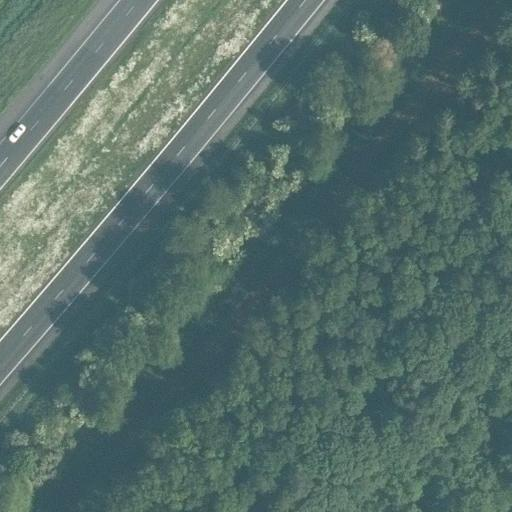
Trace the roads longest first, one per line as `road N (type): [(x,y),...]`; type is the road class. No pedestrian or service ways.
road 1 (motorway): [(0,362),(304,0)]
road 2 (motorway): [(137,0),(0,165)]
